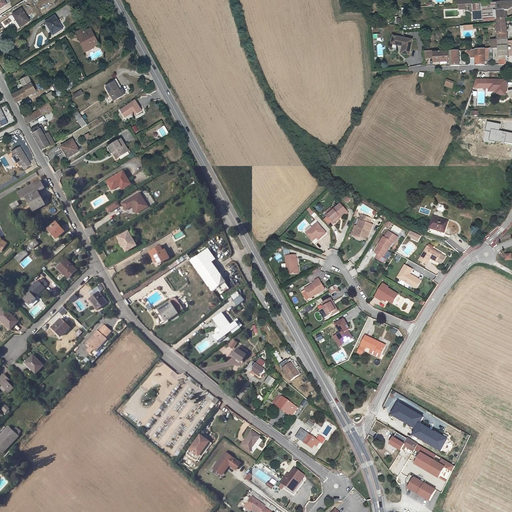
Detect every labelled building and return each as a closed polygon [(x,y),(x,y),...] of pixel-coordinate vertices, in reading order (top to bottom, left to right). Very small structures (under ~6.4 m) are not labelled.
[(511,1),(506,2),(497,3),(498,19),(498,20),(506,19),(506,11),(507,11),(507,7),(511,6),(511,1)] [(497,3),(473,5),(474,21),(498,19),(497,3)] [(18,28),(27,22),(19,11),(12,16),(15,20),(14,21),(18,28)] [(51,36),(59,30),(52,18),(44,24),(51,36)] [(508,40),(506,19),(498,20),(498,25),(497,26),(497,27),(495,28),(496,31),(497,31),(498,39),(491,39),(492,48),(493,47),(499,47),(499,40),(508,40)] [(82,29),(74,34),(79,41),(81,40),(87,50),(93,46),(98,42),(90,29),(84,33),(82,29)] [(373,42),(377,42),(377,38),(382,38),(382,33),(373,34),(373,42)] [(407,56),(409,41),(390,39),(388,47),(400,49),(399,55),(407,56)] [(94,47),(93,46),(87,50),(81,40),(79,41),(86,53),(94,47)] [(508,40),(499,40),(499,47),(499,50),(508,50),(508,49),(508,40)] [(499,47),(493,47),(494,59),(506,58),(506,55),(499,55),(499,50),(499,47)] [(475,58),(476,65),(484,64),(484,59),(488,59),(488,50),(484,50),(484,49),(475,50),(475,58)] [(447,51),(423,54),(424,57),(431,56),(432,63),(446,62),(446,61),(448,60),(447,51)] [(447,51),(448,60),(448,66),(457,65),(456,51),(447,51)] [(446,79),(444,86),(452,88),(454,81),(446,79)] [(12,99),(16,106),(36,95),(28,80),(22,84),(26,92),(12,99)] [(489,86),(489,80),(476,80),(473,88),(478,88),(481,89),(481,86),(489,86)] [(489,86),(489,92),(495,92),(499,92),(499,96),(505,96),(505,80),(489,80),(489,86)] [(129,95),(122,82),(110,89),(118,102),(129,95)] [(45,95),(48,102),(54,99),(51,92),(45,95)] [(138,104),(123,113),(126,120),(133,116),(135,120),(144,115),(138,104)] [(25,121),(28,127),(47,116),(44,110),(25,121)] [(86,128),(78,115),(73,117),(81,131),(86,128)] [(500,124),(487,122),(485,131),(492,132),(490,140),(511,144),(511,133),(499,131),(500,124)] [(30,132),(41,152),(54,145),(50,138),(45,140),(38,127),(30,132)] [(72,142),(60,149),(63,155),(66,153),(69,159),(79,153),(72,142)] [(116,163),(129,156),(122,143),(107,151),(110,157),(112,156),(116,163)] [(15,151),(17,154),(21,161),(23,164),(24,163),(27,167),(33,164),(23,146),(15,151)] [(129,187),(123,174),(106,183),(111,192),(118,189),(120,192),(129,187)] [(38,180),(16,192),(20,199),(24,197),(32,212),(44,205),(36,191),(42,186),(38,180)] [(139,195),(121,205),(125,212),(131,208),(132,207),(137,215),(147,209),(139,195)] [(340,202),(327,214),(332,221),(339,214),(340,216),(347,210),(340,202)] [(116,203),(110,207),(112,212),(119,208),(116,203)] [(371,217),(361,213),(359,219),(362,219),(358,228),(356,227),(353,234),(355,235),(361,237),(365,239),(366,235),(367,236),(372,223),(369,222),(371,217)] [(444,234),(448,223),(449,222),(433,216),(433,218),(429,228),(444,234)] [(351,233),(353,234),(356,227),(358,228),(362,219),(359,219),(357,225),(355,224),(351,233)] [(62,231),(54,221),(46,226),(55,238),(62,231)] [(317,222),(305,232),(311,240),(317,235),(318,234),(320,236),(326,232),(317,222)] [(178,229),(169,234),(171,237),(174,236),(180,232),(178,229)] [(384,236),(383,236),(378,243),(379,244),(380,244),(375,252),(378,253),(375,257),(383,262),(386,258),(383,256),(388,249),(392,241),(393,242),(397,236),(388,230),(384,236)] [(410,230),(406,237),(418,242),(421,236),(410,230)] [(129,238),(127,233),(116,239),(119,244),(121,247),(124,252),(134,247),(132,242),(129,238)] [(34,240),(24,248),(26,251),(30,248),(30,249),(37,243),(34,240)] [(430,257),(436,260),(440,252),(426,245),(418,259),(426,263),(430,257)] [(161,252),(158,247),(147,253),(150,258),(152,257),(155,262),(157,265),(167,259),(163,251),(161,252)] [(17,263),(27,255),(23,249),(13,257),(17,263)] [(208,249),(192,260),(203,277),(216,269),(211,261),(215,259),(208,249)] [(297,258),(296,254),(286,255),(286,259),(287,259),(289,274),(299,272),(297,258)] [(77,273),(67,262),(58,270),(68,281),(77,273)] [(409,273),(412,268),(404,264),(397,276),(416,286),(420,279),(414,276),(413,277),(408,274),(409,273)] [(151,277),(154,281),(169,272),(166,267),(151,277)] [(355,268),(349,272),(352,278),(358,275),(355,268)] [(216,269),(203,277),(211,290),(216,288),(224,283),(216,269)] [(427,271),(424,276),(433,280),(436,275),(427,271)] [(130,291),(133,295),(154,281),(151,277),(130,291)] [(305,288),(310,297),(325,288),(319,278),(315,280),(316,280),(313,282),(313,283),(313,284),(305,288)] [(38,284),(28,293),(29,294),(23,300),(29,307),(35,301),(34,299),(44,291),(43,290),(47,286),(43,281),(39,285),(38,284)] [(381,299),(382,298),(383,296),(386,298),(387,297),(393,300),(398,292),(387,286),(388,285),(383,282),(375,295),(381,299)] [(224,283),(216,288),(219,294),(228,289),(224,283)] [(99,284),(89,294),(93,297),(91,299),(99,308),(109,299),(100,291),(103,287),(99,284)] [(133,295),(130,291),(121,297),(123,301),(133,295)] [(236,292),(229,297),(233,302),(240,297),(236,292)] [(228,311),(235,306),(229,297),(224,301),(227,306),(225,308),(228,311)] [(330,297),(323,301),(325,305),(323,306),(329,316),(332,313),(333,311),(336,309),(332,302),(333,301),(330,297)] [(181,310),(174,299),(156,311),(163,322),(181,310)] [(5,310),(0,314),(0,320),(11,332),(18,324),(5,310)] [(219,333),(211,339),(217,346),(225,341),(223,338),(238,328),(234,324),(229,328),(221,316),(212,323),(219,333)] [(344,318),(336,323),(341,332),(339,333),(344,342),(350,339),(349,337),(352,335),(348,329),(350,328),(344,318)] [(69,329),(61,321),(52,330),(60,338),(69,329)] [(87,342),(93,349),(96,352),(101,347),(99,345),(105,338),(110,333),(104,326),(99,333),(97,331),(87,342)] [(371,337),(366,335),(359,350),(363,352),(365,346),(366,347),(367,345),(382,352),(386,343),(371,336),(371,337)] [(246,357),(239,349),(230,357),(237,365),(246,357)] [(288,354),(277,360),(287,377),(298,371),(295,365),(297,364),(293,357),(291,359),(288,354)] [(31,355),(24,362),(34,373),(41,366),(31,355)] [(258,358),(257,360),(250,372),(259,377),(263,370),(259,368),(264,361),(258,358)] [(2,374),(0,375),(0,382),(7,391),(13,385),(2,374)] [(270,387),(275,380),(268,376),(264,382),(270,387)] [(298,410),(283,399),(276,408),(291,418),(298,410)] [(399,403),(392,414),(416,428),(413,434),(441,450),(448,439),(419,423),(422,416),(399,403)] [(305,424),(318,432),(322,426),(316,423),(315,425),(308,420),(305,424)] [(306,427),(298,436),(313,450),(318,445),(319,446),(322,443),(313,435),(314,434),(306,427)] [(9,428),(0,437),(0,453),(1,454),(22,433),(17,428),(13,431),(9,428)] [(262,437),(253,431),(243,444),(250,449),(254,442),(257,444),(262,437)] [(407,438),(397,432),(389,445),(400,452),(404,444),(407,438)] [(208,442),(200,435),(188,450),(196,456),(203,448),(204,449),(208,442)] [(415,450),(418,445),(407,438),(404,444),(415,450)] [(236,471),(241,465),(226,453),(214,470),(221,475),(224,470),(224,468),(225,467),(230,466),(236,471)] [(422,453),(416,464),(439,478),(445,467),(452,471),(455,466),(443,459),(440,464),(422,453)] [(224,470),(221,475),(222,476),(230,466),(225,467),(224,468),(224,470)] [(294,472),(289,479),(287,483),(284,482),(280,487),(282,489),(291,496),(303,480),(294,472)] [(415,477),(408,488),(430,501),(436,490),(415,477)] [(277,496),(282,489),(280,487),(274,494),(277,496)] [(265,511),(263,510),(264,509),(251,499),(244,507),(250,511),(251,511),(265,511)]
